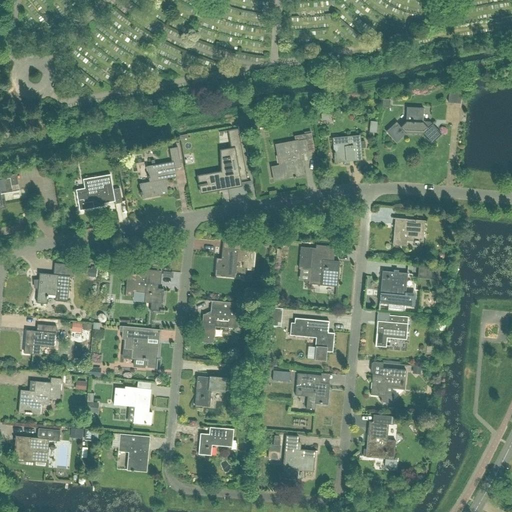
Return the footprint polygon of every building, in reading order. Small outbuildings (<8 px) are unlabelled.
[(461,91),(449,90),(448,102),(460,103),(461,91)] [(431,144),(442,134),(433,123),(428,127),(423,122),(424,108),(406,107),(406,121),(400,126),(397,122),(386,131),(396,142),(407,133),(422,134),(431,144)] [(370,121),(369,132),(377,132),(378,121),(370,121)] [(229,156),(220,158),(220,171),(197,175),(198,184),(197,184),(198,186),(206,185),(207,192),(202,193),(222,190),(222,183),(227,182),(227,183),(227,178),(239,175),(240,181),(241,180),(247,179),(238,128),(227,130),(227,131),(232,156),(229,157),(229,156)] [(311,133),(294,136),(295,141),(274,144),(281,179),(294,177),(294,178),(296,177),(296,176),(305,175),(301,154),(308,152),(306,139),(312,138),(311,133)] [(349,163),(349,161),(362,160),(361,145),(365,145),(365,141),(361,142),(360,136),(333,138),(334,152),(334,155),(335,155),(335,162),(344,161),(344,164),(349,163)] [(142,199),(168,194),(166,184),(164,184),(163,179),(176,177),(175,168),(181,167),(177,147),(169,149),(172,162),(146,166),(148,176),(147,176),(148,178),(149,182),(139,184),(141,192),(140,192),(140,195),(141,195),(142,199)] [(0,208),(3,208),(0,194),(19,191),(16,174),(9,175),(10,178),(0,180),(0,208)] [(76,190),(79,210),(105,206),(104,200),(115,198),(116,204),(123,203),(120,188),(113,190),(111,177),(111,175),(83,179),(85,189),(76,190)] [(419,242),(423,242),(425,221),(393,218),(393,219),(395,219),(393,245),(407,246),(407,241),(414,241),(414,242),(419,242)] [(216,258),(215,275),(235,277),(237,261),(247,262),(246,270),(254,271),(256,251),(241,249),(241,242),(223,241),(221,259),(216,258)] [(322,277),(330,278),(329,286),(329,291),(334,292),(335,286),(337,286),(337,287),(340,262),(323,260),(325,249),(320,249),(301,247),(299,268),(310,269),(309,284),(321,285),(322,277)] [(40,273),(39,281),(35,281),(35,287),(38,288),(37,303),(48,304),(49,294),(56,294),(56,301),(68,302),(71,277),(73,277),(74,265),(57,264),(56,275),(40,273)] [(419,266),(418,277),(434,278),(434,272),(449,274),(450,269),(419,266)] [(87,268),(86,276),(96,277),(97,267),(89,267),(89,268),(87,268)] [(161,271),(142,269),(142,270),(145,270),(145,275),(127,273),(125,296),(133,297),(133,292),(145,293),(144,302),(151,303),(150,310),(159,311),(162,312),(162,309),(161,309),(163,289),(156,288),(157,284),(160,284),(161,271)] [(415,293),(406,292),(408,274),(383,271),(380,302),(414,306),(415,293)] [(210,315),(203,314),(201,338),(202,341),(204,343),(210,343),(212,342),(214,339),(215,326),(235,328),(234,330),(235,330),(237,304),(240,304),(240,303),(205,300),(205,301),(212,301),(211,308),(209,308),(211,309),(210,315)] [(280,326),(282,308),(271,307),(269,325),(280,326)] [(376,347),(377,345),(390,347),(390,346),(387,346),(387,337),(406,339),(405,340),(406,340),(408,317),(389,315),(388,322),(378,321),(375,347),(376,347)] [(329,321),(294,318),(294,323),(291,323),(289,335),(315,338),(313,360),(325,361),(326,351),(332,352),(334,333),(328,332),(329,321)] [(71,331),(81,332),(82,323),(72,322),(71,331)] [(24,354),(41,355),(41,354),(38,354),(38,346),(55,348),(57,326),(38,324),(37,331),(26,330),(24,354)] [(158,345),(158,343),(147,342),(149,329),(123,326),(123,327),(119,327),(119,331),(123,332),(122,339),(125,339),(124,349),(133,349),(132,358),(147,359),(147,367),(155,367),(155,368),(156,368),(157,356),(158,356),(159,345),(158,345)] [(382,368),(382,369),(382,375),(373,374),(371,396),(380,396),(380,400),(382,402),(391,403),(393,401),(394,395),(392,393),(391,392),(392,387),(404,388),(404,390),(406,370),(382,368)] [(298,374),(296,393),(296,395),(302,396),(302,392),(316,393),(315,404),(328,405),(330,384),(321,383),(322,376),(298,374)] [(195,406),(210,407),(212,391),(225,392),(227,378),(210,376),(209,377),(198,376),(195,406)] [(25,414),(41,415),(42,404),(49,405),(50,398),(60,399),(62,379),(51,378),(54,378),(53,383),(30,381),(36,382),(35,391),(21,390),(19,413),(19,412),(26,412),(25,414)] [(79,382),(79,392),(89,392),(89,382),(79,382)] [(115,388),(114,405),(134,407),(133,423),(151,425),(152,412),(149,412),(151,389),(125,387),(125,389),(115,388)] [(94,393),(88,392),(86,411),(85,411),(85,421),(90,422),(90,412),(98,413),(98,402),(93,402),(94,393)] [(369,422),(366,450),(364,452),(363,456),(366,457),(394,460),(396,441),(387,440),(389,425),(393,425),(394,417),(374,415),(374,416),(374,423),(369,422)] [(237,440),(233,440),(234,429),(204,426),(204,427),(210,428),(209,434),(201,433),(199,455),(211,456),(212,445),(232,447),(232,449),(236,449),(237,440)] [(16,436),(14,458),(15,458),(25,459),(25,461),(34,462),(36,460),(46,461),(48,440),(60,441),(61,430),(39,428),(38,438),(16,436)] [(84,433),(83,440),(93,440),(93,438),(97,439),(98,430),(90,429),(89,434),(84,433)] [(149,452),(150,443),(150,437),(120,434),(114,433),(113,447),(126,449),(126,452),(129,452),(127,470),(132,471),(134,471),(147,472),(147,471),(146,471),(147,459),(145,459),(146,451),(149,452)] [(299,471),(314,472),(316,452),(318,452),(318,451),(298,449),(299,437),(286,435),(282,478),(298,479),(299,471)] [(58,444),(60,471),(73,470),(71,443),(58,444)]
